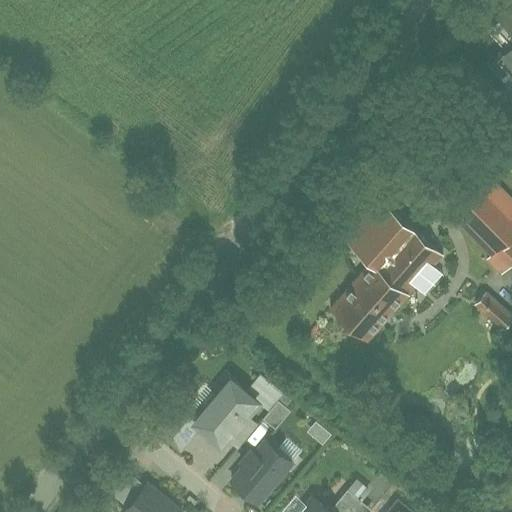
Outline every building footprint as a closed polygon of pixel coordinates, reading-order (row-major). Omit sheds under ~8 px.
[(511,67),(511,0),(495,0),(491,4),(511,25),(511,26),(491,47),(511,67)] [(511,198),(489,177),(452,215),(490,252),(484,258),(500,274),(511,260),(511,237),(510,236),(511,234),(511,198)] [(369,258),(328,305),(367,338),(441,252),(378,197),(343,236),(369,258)] [(511,313),(484,289),(473,302),(501,326),(511,313)] [(180,394),(152,428),(178,449),(197,426),(217,442),(257,395),(226,370),(196,406),(180,394)] [(261,434),(227,476),(258,501),(292,458),(261,434)] [(118,511),(119,511),(180,511),(183,509),(145,478),(118,511)] [(376,505),(398,487),(390,478),(368,497),(376,505)] [(336,511),(308,490),(290,511),(336,511)] [(424,511),(403,495),(389,511),(424,511)]
